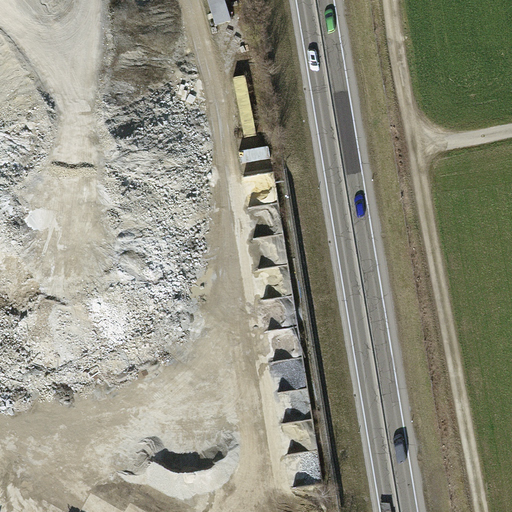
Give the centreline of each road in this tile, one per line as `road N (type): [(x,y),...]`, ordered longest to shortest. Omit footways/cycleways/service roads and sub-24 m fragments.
road 1 (track): [(481,511),(392,0)]
road 2 (trunk): [(306,0),(390,511)]
road 3 (trunk): [(410,511),(326,0)]
road 4 (trunk): [(473,511),(391,0)]
road 5 (track): [(201,0),(242,409),(212,511)]
